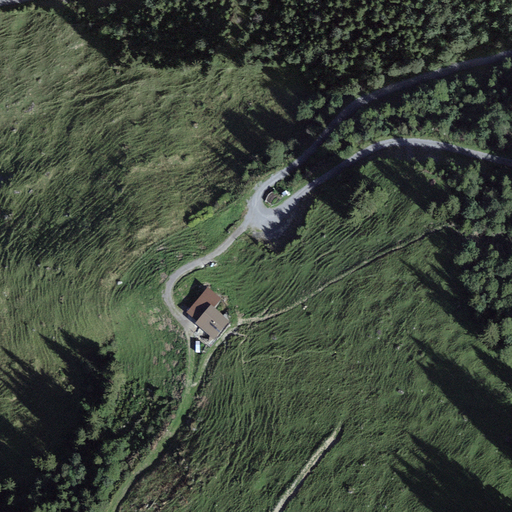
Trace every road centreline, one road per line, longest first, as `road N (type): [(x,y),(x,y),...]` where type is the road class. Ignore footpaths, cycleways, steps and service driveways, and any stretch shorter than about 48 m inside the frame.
road 1 (track): [(256,209),(227,250),(170,283),(172,311),(190,335),(187,396),(160,449),(110,511)]
road 2 (track): [(256,209),(269,184),(317,156),(373,98),(511,58)]
road 3 (track): [(511,161),(388,143),(300,202),(276,214),(256,209)]
